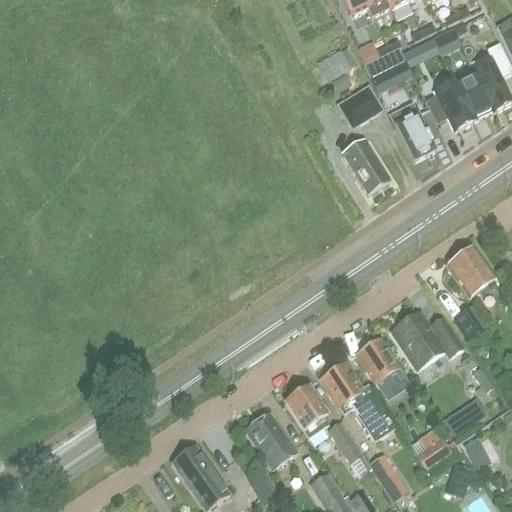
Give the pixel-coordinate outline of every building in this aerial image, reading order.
[(337,0),(330,0),(314,9),(323,26),(345,15),(337,0)] [(360,0),(339,0),(350,20),(367,12),(360,0)] [(360,0),(367,12),(371,20),(388,12),(382,0),(360,0)] [(382,0),(388,12),(388,13),(407,4),(405,0),(382,0)] [(469,18),(466,11),(455,16),(458,23),(469,18)] [(458,23),(455,16),(444,21),(448,28),(458,23)] [(511,22),(511,21),(497,29),(511,58),(511,22)] [(435,34),(432,27),(421,33),(425,40),(435,34)] [(463,27),(452,33),(456,40),(466,35),(463,27)] [(419,32),(409,37),(412,45),(423,39),(419,32)] [(452,33),(441,38),(445,45),(456,40),(452,33)] [(220,43),(195,58),(202,69),(226,54),(220,43)] [(346,43),(322,56),(333,76),(357,62),(346,43)] [(390,55),(401,50),(397,43),(386,48),(390,55)] [(385,48),(374,54),(378,61),(389,56),(385,48)] [(7,52),(0,56),(0,82),(18,71),(7,52)] [(401,58),(405,65),(415,60),(412,53),(401,58)] [(245,60),(238,63),(243,73),(250,69),(245,60)] [(511,107),(511,103),(494,67),(472,78),(491,115),(492,117),(511,107)] [(250,69),(243,73),(249,83),(256,79),(250,69)] [(18,71),(0,82),(0,107),(30,90),(18,71)] [(204,73),(170,93),(182,113),(216,92),(204,73)] [(474,123),(491,115),(472,78),(455,86),(474,123)] [(453,136),(475,126),(474,123),(455,86),(433,96),(435,99),(424,105),(435,128),(446,123),(453,136)] [(336,108),(351,134),(383,114),(368,89),(336,108)] [(30,90),(0,107),(0,117),(7,129),(41,109),(30,90)] [(216,92),(182,113),(193,131),(227,111),(216,92)] [(308,107),(321,125),(333,117),(320,98),(308,107)] [(268,101),(261,105),(267,115),(274,111),(268,101)] [(417,120),(414,115),(409,103),(403,106),(406,111),(387,119),(394,131),(411,166),(435,154),(418,119),(417,120)] [(227,111),(193,131),(204,150),(238,130),(227,111)] [(274,111),(267,115),(272,125),(279,121),(274,111)] [(238,130),(204,150),(215,169),(249,149),(238,130)] [(334,158),(362,202),(392,183),(364,139),(334,158)] [(300,140),(288,147),(302,168),(313,161),(300,140)] [(90,145),(56,165),(68,185),(102,165),(90,145)] [(253,153),(231,166),(238,177),(259,164),(253,153)] [(259,164),(238,177),(245,188),(266,175),(259,164)] [(102,165),(68,185),(79,204),(113,183),(102,165)] [(113,183),(79,204),(90,222),(124,202),(113,183)] [(4,188),(0,190),(0,206),(11,198),(4,188)] [(300,189),(279,203),(304,240),(325,225),(300,189)] [(27,195),(21,200),(28,209),(34,203),(27,195)] [(124,202),(90,222),(101,242),(125,227),(127,226),(135,222),(124,202)] [(279,203),(258,217),(283,254),(304,240),(279,203)] [(15,204),(9,209),(16,218),(22,212),(15,204)] [(35,204),(29,210),(36,218),(42,213),(35,204)] [(22,212),(16,218),(23,226),(29,221),(22,212)] [(125,227),(105,240),(112,250),(134,237),(127,226),(125,227)] [(55,228),(49,233),(56,242),(62,237),(55,228)] [(43,236),(36,241),(44,250),(50,245),(43,236)] [(134,237),(112,250),(119,262),(141,249),(134,237)] [(63,238),(57,243),(64,252),(71,246),(63,238)] [(50,245),(44,250),(51,259),(57,254),(50,245)] [(472,252),(446,270),(469,302),(494,284),(472,252)] [(6,254),(0,259),(0,288),(21,270),(6,254)] [(21,270),(0,288),(0,306),(7,314),(21,301),(36,287),(21,270)] [(175,270),(154,284),(179,321),(200,306),(175,270)] [(21,301),(30,311),(49,294),(40,284),(21,301)] [(154,284),(133,298),(142,311),(158,335),(179,321),(154,284)] [(127,290),(116,298),(131,319),(142,311),(133,298),(127,290)] [(49,294),(30,311),(39,321),(58,304),(49,294)] [(103,301),(92,308),(97,316),(106,329),(117,322),(103,301)] [(489,330),(474,307),(453,322),(468,344),(489,330)] [(97,316),(76,331),(101,367),(122,353),(106,329),(97,316)] [(395,333),(391,335),(416,373),(445,355),(449,361),(463,352),(449,331),(435,340),(429,331),(420,316),(406,325),(403,322),(393,329),(395,333)] [(76,331),(55,345),(80,382),(101,367),(76,331)] [(365,353),(356,359),(375,387),(379,394),(391,386),(396,393),(408,385),(380,343),(377,346),(373,341),(362,348),(365,353)] [(476,369),(469,359),(459,365),(466,376),(476,369)] [(367,388),(361,392),(345,367),(320,383),(338,411),(337,411),(343,419),(352,412),(374,446),(396,432),(383,412),(377,402),(367,388)] [(494,390),(480,371),(470,378),(474,385),(472,386),(481,399),(494,390)] [(326,419),(308,391),(284,407),(303,434),(308,442),(328,428),(326,419)] [(506,426),(511,422),(511,412),(502,420),(506,426)] [(469,430),(459,414),(443,425),(453,441),(469,430)] [(297,458),(287,443),(269,417),(245,434),(263,460),(273,475),(297,458)] [(327,435),(349,468),(362,460),(339,426),(327,435)] [(450,458),(433,433),(417,444),(423,453),(414,459),(425,475),(427,473),(430,477),(449,463),(447,460),(450,458)] [(312,466),(328,461),(321,443),(306,449),(312,466)] [(194,449),(170,466),(202,511),(210,511),(229,498),(194,449)] [(382,458),(368,467),(380,485),(394,476),(382,458)] [(471,474),(454,468),(445,496),(462,501),(471,474)] [(248,485),(263,509),(279,499),(265,475),(248,485)] [(351,508),(345,500),(344,501),(328,476),(308,489),(323,511),(349,511),(349,510),(350,509),(351,508)] [(501,480),(497,477),(493,478),(490,482),(491,487),(495,489),(497,491),(502,490),(504,486),(504,482),(501,480)] [(351,508),(350,509),(352,511),(374,511),(364,494),(349,503),(347,499),(345,500),(351,508)]
